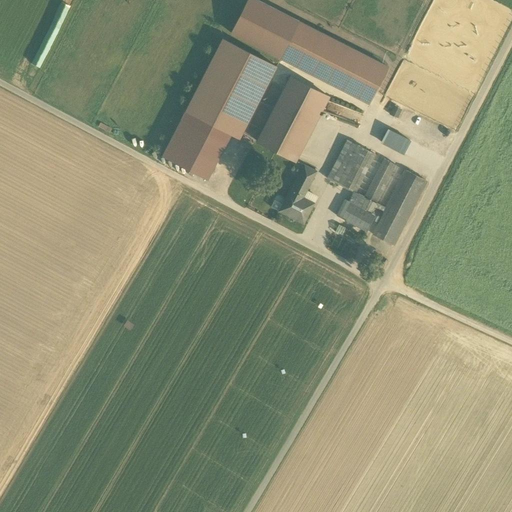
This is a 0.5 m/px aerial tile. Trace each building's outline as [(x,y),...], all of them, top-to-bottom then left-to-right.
[(247,0),(231,33),(369,103),(387,67),(256,0),(247,0)] [(230,134),(239,138),(276,66),(222,39),(185,111),(230,134)] [(257,141),(295,161),(328,96),(290,77),(257,141)] [(390,114),(397,117),(400,111),(393,108),(390,114)] [(181,119),(226,142),(230,134),(185,111),(181,119)] [(181,119),(163,155),(207,178),(226,142),(181,119)] [(403,153),(410,140),(388,129),(381,142),(403,153)] [(331,171),(342,177),(358,145),(347,140),(331,171)] [(327,178),(355,193),(355,192),(375,154),(358,145),(342,177),(331,171),(330,171),(327,178)] [(384,159),(364,196),(376,203),(395,164),(384,159)] [(300,171),(313,178),(317,171),(304,164),(300,171)] [(387,208),(376,203),(364,196),(355,192),(355,193),(349,203),(350,203),(341,218),(366,231),(375,215),(371,213),(374,206),(385,211),(373,234),(393,244),(426,180),(406,170),(387,208)] [(290,215),(304,222),(313,206),(301,200),(305,192),(306,193),(307,190),(313,178),(300,171),(287,198),(285,197),(282,204),(278,211),(289,217),(290,215)] [(318,196),(307,190),(306,193),(305,192),(301,200),(313,206),(318,196)] [(270,207),(278,211),(282,204),(274,200),(270,207)] [(350,203),(349,203),(344,200),(336,215),(341,218),(350,203)] [(345,227),(339,224),(335,231),(342,235),(345,227)]
